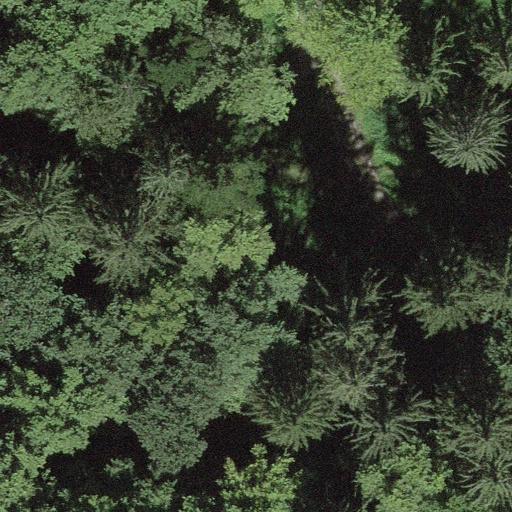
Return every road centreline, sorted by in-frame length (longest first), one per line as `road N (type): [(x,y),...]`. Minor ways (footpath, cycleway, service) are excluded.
road 1 (track): [(471,242),(287,185),(0,118)]
road 2 (track): [(349,0),(365,97),(471,242),(511,275)]
